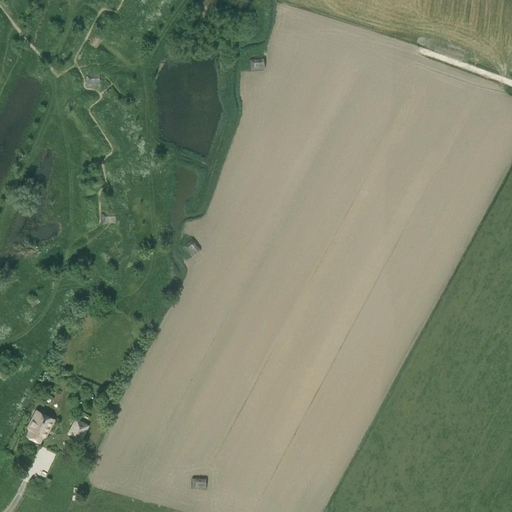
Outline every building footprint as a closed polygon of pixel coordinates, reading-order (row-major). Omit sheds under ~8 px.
[(96,36),(95,38),(95,37),(95,38),(94,40),(104,46),(105,43),(107,39),(109,37),(99,31),(96,36)] [(266,59),(250,60),(250,71),(266,71),(266,59)] [(92,66),(88,80),(99,83),(103,68),(92,66)] [(116,137),(116,136),(117,138),(116,138),(117,138),(118,141),(128,137),(125,127),(114,131),(116,136),(116,137)] [(118,214),(102,214),(102,227),(118,227),(118,214)] [(203,250),(192,237),(182,245),(193,258),(203,250)] [(110,250),(109,251),(109,250),(108,251),(106,252),(112,262),(121,257),(115,247),(110,250),(110,249),(110,250)] [(28,297),(27,298),(27,299),(28,300),(26,301),(33,310),(49,297),(42,288),(40,290),(39,289),(38,290),(37,290),(38,292),(30,298),(29,297),(28,297)] [(46,437),(55,420),(35,410),(26,427),(27,430),(24,436),(40,444),(43,438),(46,437)] [(75,417),(67,434),(82,441),(90,425),(75,417)] [(191,477),(191,491),(209,491),(209,477),(191,477)] [(51,491),(36,483),(30,494),(44,502),(51,491)] [(74,502),(87,504),(89,491),(76,489),(74,502)]
